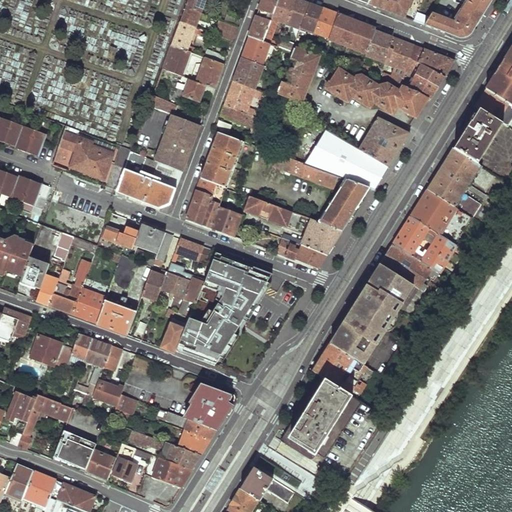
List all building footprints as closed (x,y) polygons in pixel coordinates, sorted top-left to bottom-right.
[(187,0),(185,7),(200,13),(204,0),(187,0)] [(269,18),(271,19),(277,0),(261,0),(258,9),(270,14),(269,18)] [(263,42),(278,48),(280,44),(272,42),(280,19),(288,22),(295,0),(277,0),(271,19),(263,42)] [(301,27),(309,5),(295,0),(288,22),(301,27)] [(385,12),(389,0),(369,0),(367,6),(385,12)] [(389,0),(385,12),(405,19),(412,0),(389,0)] [(492,0),(469,0),(459,17),(456,15),(450,22),(431,16),(430,17),(425,26),(458,39),(461,40),(465,39),(469,37),(471,35),(483,15),(492,0)] [(300,29),(314,34),(322,10),(309,5),(301,27),(300,29)] [(179,23),(194,28),(198,19),(208,23),(210,17),(208,16),(200,13),(185,7),(179,23)] [(210,9),(208,16),(210,17),(220,21),(223,22),(226,15),(210,9)] [(314,34),(330,39),(336,15),(322,10),(314,34)] [(255,17),(267,22),(269,18),(256,13),(255,17)] [(413,22),(425,26),(430,17),(417,13),(413,22)] [(223,22),(237,27),(239,20),(226,15),(223,22)] [(364,56),(366,56),(374,30),(374,29),(336,15),(330,39),(336,42),(342,44),(356,49),(362,51),(365,52),(364,56)] [(248,37),(263,42),(271,19),(269,18),(267,22),(255,17),(248,37)] [(221,38),(231,42),(237,27),(223,22),(220,21),(217,29),(223,31),(221,38)] [(172,45),(186,50),(187,47),(193,32),(194,28),(179,23),(172,45)] [(394,67),(391,75),(404,83),(407,70),(410,59),(414,45),(396,38),(374,30),(366,56),(394,67)] [(296,40),(306,44),(307,40),(299,37),(300,36),(298,35),(296,40)] [(240,58),(262,66),(268,48),(283,53),(282,54),(290,57),(292,52),(278,48),(263,42),(248,37),(240,58)] [(306,44),(296,40),(294,47),(308,52),(310,46),(306,44)] [(310,46),(326,52),(327,48),(311,42),(310,46)] [(278,48),(292,52),(294,47),(285,44),(284,46),(280,44),(278,48)] [(163,69),(181,76),(190,52),(186,50),(172,45),(163,69)] [(427,97),(431,99),(444,79),(455,62),(439,55),(418,47),(414,45),(410,59),(414,61),(419,63),(411,87),(427,97)] [(278,90),(304,99),(319,56),(308,52),(294,47),(292,52),(290,57),(297,59),(288,81),(282,79),(278,90)] [(511,47),(507,56),(485,90),(511,107),(511,47)] [(208,59),(223,65),(226,58),(210,52),(208,59)] [(204,86),(214,90),(223,65),(208,59),(205,58),(195,82),(204,86)] [(232,81),(255,90),(264,66),(262,66),(240,58),(232,81)] [(279,72),(284,74),(289,61),(285,60),(284,63),(282,64),(279,72)] [(363,67),(391,78),(391,75),(368,66),(369,62),(365,60),(363,67)] [(397,104),(416,115),(419,110),(427,97),(411,87),(406,84),(402,90),(390,82),(385,82),(383,85),(365,73),(359,73),(357,78),(341,68),(330,86),(350,99),(352,94),(371,105),(374,100),(392,111),(397,104)] [(182,97),(198,103),(202,92),(204,86),(195,82),(189,80),(182,97)] [(260,119),(267,121),(269,116),(257,111),(257,110),(249,107),(253,96),(261,99),(262,97),(274,102),(276,98),(255,90),(232,81),(223,105),(257,117),(260,119)] [(202,92),(211,97),(214,90),(204,86),(202,92)] [(481,97),(476,106),(480,109),(502,124),(511,130),(511,107),(485,90),(481,97)] [(152,99),(150,107),(165,112),(174,115),(177,108),(152,99)] [(219,115),(253,127),(257,117),(223,105),(219,115)] [(468,128),(455,149),(476,163),(502,124),(480,109),(468,128)] [(199,125),(174,115),(164,140),(162,139),(157,152),(161,153),(158,161),(159,162),(182,171),(187,156),(183,154),(185,148),(189,150),(199,125)] [(0,124),(9,128),(11,122),(0,117),(0,124)] [(358,148),(388,167),(394,157),(410,133),(378,117),(358,148)] [(256,130),(262,133),(267,121),(260,119),(256,130)] [(22,126),(11,122),(9,128),(20,132),(22,126)] [(215,131),(228,134),(230,125),(217,122),(215,131)] [(0,138),(2,132),(12,136),(8,145),(8,147),(21,152),(21,151),(25,141),(35,144),(31,155),(31,156),(38,159),(38,157),(47,135),(22,126),(20,132),(9,128),(0,124),(0,138)] [(69,167),(104,179),(113,153),(91,145),(92,142),(75,136),(77,131),(65,126),(59,145),(75,151),(69,167)] [(370,188),(374,190),(382,177),(388,167),(358,148),(328,130),(313,153),(284,141),(279,155),(336,176),(345,179),(370,188)] [(2,132),(0,138),(0,141),(8,145),(12,136),(2,132)] [(224,187),(241,141),(217,132),(200,178),(216,184),(224,187)] [(279,155),(284,141),(276,138),(270,152),(278,155),(279,155)] [(25,141),(21,151),(31,155),(35,144),(25,141)] [(114,164),(124,168),(131,151),(121,147),(114,164)] [(442,169),(429,190),(471,219),(473,220),(482,206),(463,194),(480,166),(476,163),(455,149),(442,169)] [(117,191),(160,207),(169,204),(182,171),(159,162),(155,172),(153,178),(150,177),(151,174),(148,173),(147,176),(141,174),(144,167),(148,157),(131,151),(124,168),(117,189),(117,191)] [(274,167),(332,188),(336,176),(279,155),(278,155),(274,167)] [(144,167),(155,172),(159,162),(158,161),(154,160),(149,158),(148,157),(144,167)] [(43,185),(43,183),(36,181),(36,182),(32,192),(22,189),(26,179),(27,177),(13,172),(12,175),(9,184),(0,180),(0,177),(2,171),(3,168),(0,167),(0,187),(2,188),(13,192),(10,198),(42,210),(51,188),(43,185)] [(12,175),(2,171),(0,177),(0,180),(9,184),(12,175)] [(185,217),(202,224),(216,184),(200,178),(185,217)] [(36,182),(26,179),(22,189),(32,192),(36,182)] [(318,222),(342,231),(356,210),(370,188),(345,179),(318,222)] [(202,224),(210,227),(218,208),(224,193),(226,188),(224,187),(216,184),(202,224)] [(2,188),(0,192),(0,194),(10,198),(13,192),(2,188)] [(224,193),(248,202),(249,197),(244,195),(226,188),(224,193)] [(411,218),(454,246),(471,219),(429,190),(421,203),(411,218)] [(301,246),(326,256),(338,237),(342,231),(318,222),(249,197),(248,202),(245,210),(298,231),(301,223),(309,226),(301,246)] [(232,236),(240,216),(218,208),(210,227),(232,236)] [(394,246),(436,273),(454,246),(411,218),(403,231),(394,246)] [(146,250),(157,254),(165,232),(141,222),(137,233),(133,243),(147,248),(146,250)] [(60,260),(65,262),(72,244),(74,237),(55,230),(43,226),(41,225),(36,238),(58,247),(54,256),(61,258),(60,260)] [(103,238),(131,249),(133,243),(137,233),(125,228),(122,234),(107,228),(103,238)] [(157,254),(154,260),(153,264),(159,266),(162,258),(163,259),(173,234),(165,232),(157,254)] [(14,273),(22,276),(29,258),(33,246),(16,241),(16,238),(13,237),(7,240),(6,242),(0,240),(0,271),(5,273),(5,271),(6,268),(13,270),(14,273)] [(72,244),(95,252),(97,245),(91,243),(74,237),(72,244)] [(276,253),(318,269),(321,263),(326,256),(301,246),(282,238),(276,253)] [(196,243),(190,256),(196,258),(202,246),(196,243)] [(95,252),(118,261),(120,254),(97,245),(95,252)] [(198,259),(204,262),(210,249),(203,246),(198,259)] [(409,283),(424,293),(429,285),(421,280),(424,275),(432,280),(436,273),(394,246),(387,256),(381,265),(409,283)] [(439,274),(456,247),(454,246),(436,273),(439,274)] [(118,261),(110,283),(132,290),(141,262),(128,257),(120,254),(118,261)] [(187,323),(175,353),(215,367),(240,327),(273,275),(215,254),(204,281),(202,285),(196,300),(191,312),(189,317),(187,323)] [(49,261),(63,266),(65,262),(60,260),(51,257),(49,261)] [(145,263),(152,266),(153,264),(154,260),(147,257),(145,263)] [(20,282),(39,289),(41,282),(43,277),(48,264),(29,258),(22,276),(20,282)] [(61,311),(71,315),(81,290),(91,262),(81,259),(74,277),(76,278),(73,285),(71,284),(70,286),(63,283),(66,275),(62,274),(64,269),(62,268),(57,282),(48,304),(48,306),(61,311)] [(398,307),(396,304),(409,283),(381,265),(369,284),(344,324),(331,345),(359,363),(373,340),(378,333),(380,333),(384,333),(390,332),(395,328),(399,323),(400,319),(400,313),(398,307)] [(142,294),(156,299),(161,287),(165,275),(151,270),(150,274),(142,294)] [(161,287),(182,295),(189,280),(167,272),(165,275),(161,287)] [(421,280),(429,285),(432,280),(424,275),(421,280)] [(183,314),(189,317),(191,312),(186,310),(190,298),(196,300),(202,285),(204,281),(191,276),(189,280),(182,295),(186,297),(179,313),(183,314)] [(48,304),(57,282),(43,277),(41,282),(43,283),(36,300),(43,303),(48,304)] [(85,320),(96,324),(105,299),(81,290),(71,315),(85,320)] [(112,330),(127,335),(136,310),(105,299),(96,324),(112,330)] [(0,334),(10,338),(14,330),(20,313),(9,308),(4,307),(1,315),(0,318),(0,334)] [(14,330),(25,334),(31,317),(26,315),(20,313),(14,330)] [(187,323),(173,317),(160,348),(168,351),(175,353),(187,323)] [(138,335),(142,337),(147,324),(142,323),(138,335)] [(70,354),(85,360),(93,339),(84,336),(77,333),(71,350),(70,354)] [(28,357),(52,366),(54,361),(60,346),(60,345),(36,336),(28,357)] [(99,382),(104,367),(108,357),(112,346),(102,342),(93,339),(85,360),(98,365),(97,367),(96,367),(90,383),(93,384),(89,395),(93,397),(99,382)] [(355,400),(372,372),(359,363),(331,345),(323,358),(313,373),(321,378),(349,396),(355,400)] [(71,350),(60,346),(54,361),(65,365),(67,361),(70,354),(71,350)] [(112,346),(108,357),(117,360),(121,349),(112,346)] [(70,354),(67,361),(83,366),(85,360),(70,354)] [(113,370),(117,360),(108,357),(104,367),(113,370)] [(16,374),(19,375),(23,364),(15,361),(14,363),(11,372),(16,374)] [(0,380),(7,383),(11,372),(14,363),(11,362),(5,378),(0,375),(0,380)] [(7,383),(11,385),(16,374),(11,372),(7,383)] [(333,412),(338,415),(349,396),(321,378),(316,386),(321,389),(285,445),(304,457),(333,412)] [(93,397),(116,406),(120,395),(122,390),(99,382),(93,397)] [(81,392),(89,395),(93,384),(90,383),(88,388),(82,386),(80,391),(81,392)] [(188,420),(217,431),(223,421),(232,407),(228,404),(231,396),(201,385),(190,403),(193,404),(184,419),(188,420)] [(316,386),(280,442),(285,445),(321,389),(316,386)] [(16,414),(28,418),(36,398),(32,397),(32,399),(18,393),(15,392),(5,417),(13,420),(16,414)] [(89,395),(81,392),(79,397),(84,399),(80,411),(87,413),(93,397),(89,395)] [(39,409),(68,420),(73,408),(38,395),(36,398),(28,418),(26,424),(17,446),(27,450),(32,437),(28,435),(39,409)] [(125,413),(131,416),(137,401),(120,395),(116,406),(115,410),(125,413)] [(184,419),(158,409),(156,414),(166,418),(164,421),(181,426),(183,421),(187,423),(184,431),(210,441),(213,436),(217,431),(188,420),(184,419)] [(113,414),(123,418),(125,413),(115,410),(113,414)] [(304,457),(309,460),(338,415),(333,412),(304,457)] [(10,443),(17,446),(26,424),(21,422),(17,424),(10,443)] [(158,446),(163,448),(165,443),(150,437),(131,430),(127,441),(146,448),(148,446),(157,449),(158,446)] [(54,453),(87,467),(94,450),(96,445),(63,431),(54,453)] [(172,445),(201,456),(206,447),(210,441),(184,431),(180,443),(173,441),(172,445)] [(163,448),(160,458),(165,460),(171,445),(165,443),(163,448)] [(113,474),(132,481),(139,463),(131,460),(134,453),(150,459),(152,455),(121,444),(117,455),(120,456),(113,474)] [(165,460),(192,470),(197,462),(201,456),(172,445),(171,445),(165,460)] [(85,471),(107,480),(116,458),(94,450),(87,467),(85,471)] [(153,477),(180,488),(186,479),(192,470),(165,460),(160,458),(153,477)] [(3,494),(21,502),(33,472),(24,468),(16,465),(9,479),(3,494)] [(240,489),(259,501),(266,490),(287,504),(294,493),(277,482),(273,479),(254,467),(248,477),(240,489)] [(220,468),(219,468),(205,489),(206,490),(209,491),(211,493),(212,494),(226,472),(225,471),(222,470),(220,468)] [(33,472),(21,502),(20,503),(41,511),(43,511),(44,511),(49,497),(51,494),(56,481),(47,478),(33,472)] [(0,501),(3,494),(9,479),(0,475),(0,501)] [(59,501),(85,511),(87,511),(94,497),(71,487),(56,481),(51,494),(59,497),(57,501),(59,501)] [(254,511),(256,509),(259,510),(262,510),(264,508),(267,506),(259,501),(240,489),(234,499),(225,511),(254,511)] [(44,511),(54,511),(59,501),(57,501),(49,497),(44,511)]
